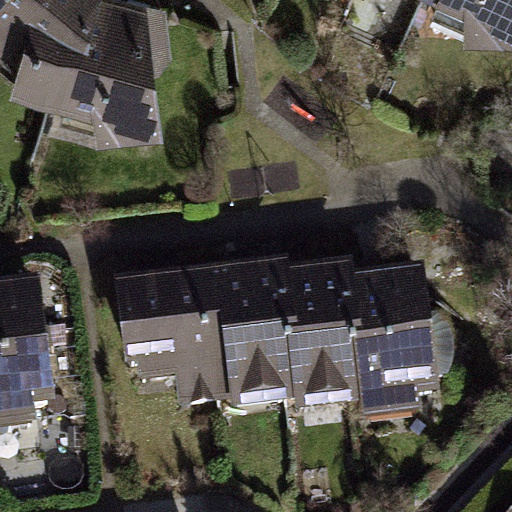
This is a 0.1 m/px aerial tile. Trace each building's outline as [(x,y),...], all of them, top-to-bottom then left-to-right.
[(0,0),(0,49),(10,57),(39,0),(0,0)] [(95,0),(39,0),(10,57),(2,105),(57,126),(79,116),(95,0)] [(132,0),(95,0),(79,116),(94,143),(154,129),(161,11),(132,0)] [(437,12),(442,0),(411,0),(410,1),(437,12)] [(511,0),(442,0),(437,12),(457,24),(465,41),(511,40),(511,0)] [(296,406),(283,281),(283,263),(208,271),(224,415),(296,406)] [(224,415),(208,271),(110,283),(122,387),(169,383),(177,421),(224,415)] [(352,271),(283,281),(296,406),(297,424),(364,416),(354,282),(352,271)] [(418,276),(354,282),(364,416),(428,408),(418,276)] [(27,288),(0,287),(0,423),(49,419),(27,288)]
